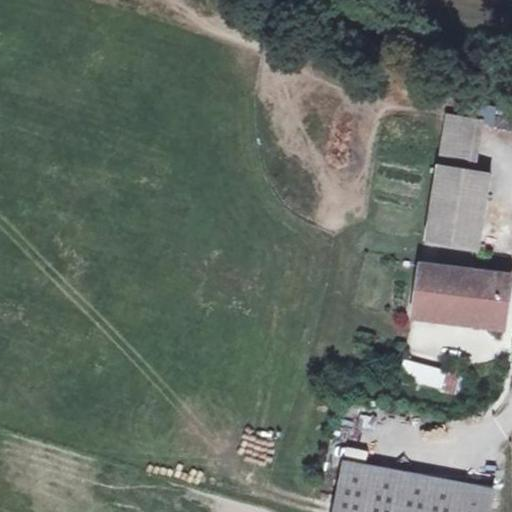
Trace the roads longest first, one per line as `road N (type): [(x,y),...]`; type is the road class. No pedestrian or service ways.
road 1 (unclassified): [(511,80),(449,65),(279,0)]
road 2 (track): [(374,450),(456,448),(511,418)]
